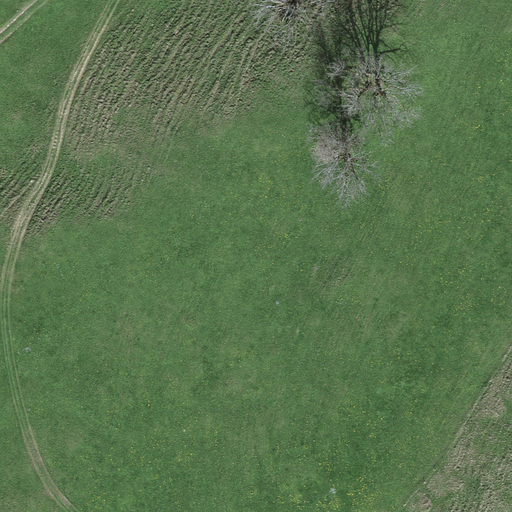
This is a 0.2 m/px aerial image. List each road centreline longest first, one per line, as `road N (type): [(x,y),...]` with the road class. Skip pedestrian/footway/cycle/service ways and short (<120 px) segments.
road 1 (track): [(0,334),(8,250),(57,142),(73,62),(116,0)]
road 2 (track): [(80,511),(42,482),(0,350)]
